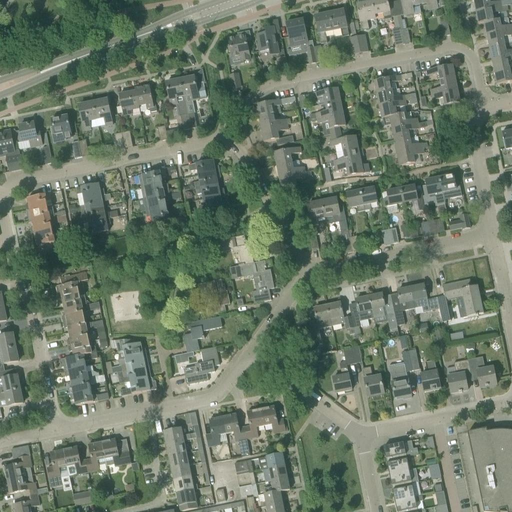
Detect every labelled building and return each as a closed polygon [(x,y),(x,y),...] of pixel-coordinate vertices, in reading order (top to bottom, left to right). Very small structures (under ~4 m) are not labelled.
[(371,0),(372,3),(373,3),(375,16),(383,14),(384,23),(392,22),(387,0),(371,0)] [(420,5),(418,0),(401,0),(404,16),(413,14),(413,16),(422,14),(420,5)] [(444,7),(442,0),(418,0),(420,5),(427,4),(428,11),(437,9),(437,8),(444,7)] [(476,0),(473,1),(476,13),(507,7),(506,1),(490,4),(489,0),(476,0)] [(373,3),(372,3),(356,6),(361,32),(369,30),(367,21),(375,20),(375,16),(373,3)] [(501,20),(500,13),(508,11),(507,7),(476,13),(478,25),(484,24),(484,23),(500,21),(501,20)] [(344,11),(330,14),(334,31),(341,30),(342,38),(349,37),(344,11)] [(334,31),(330,14),(315,17),(320,43),(321,45),(327,44),(325,33),(334,31)] [(401,16),(398,17),(404,45),(410,44),(407,30),(405,20),(402,21),(401,16)] [(404,45),(398,17),(393,18),(395,30),(392,30),(395,47),(404,45)] [(484,24),(487,36),(511,31),(511,27),(511,26),(508,26),(507,19),(501,20),(500,21),(484,23),(484,24)] [(286,24),(289,41),(291,48),(308,44),(303,20),(286,24)] [(440,23),(443,38),(450,36),(447,22),(440,23)] [(265,29),(265,34),(256,36),(260,53),(269,51),(270,57),(280,55),(274,27),(265,29)] [(511,31),(487,36),(489,49),(505,46),(503,38),(511,36),(511,31)] [(229,58),(230,67),(244,64),(244,62),(250,61),(245,36),(228,39),(232,58),(229,58)] [(364,36),(357,37),(361,54),(368,53),(364,36)] [(361,54),(357,37),(350,39),(353,56),(361,54)] [(489,49),(492,61),(511,56),(511,51),(506,53),(505,46),(489,49)] [(321,47),(314,48),(318,63),(324,62),(321,47)] [(318,63),(314,48),(306,50),(309,65),(318,63)] [(511,56),(492,61),(494,74),(511,69),(511,56)] [(276,60),(279,71),(287,70),(285,58),(276,60)] [(438,75),(440,82),(455,79),(452,66),(427,71),(428,77),(438,75)] [(511,69),(494,74),(497,86),(511,82),(511,69)] [(374,82),(377,95),(400,90),(399,90),(397,90),(395,84),(401,82),(401,81),(412,79),(411,74),(400,77),(374,82)] [(230,77),(233,92),(241,91),(238,75),(230,77)] [(194,78),(180,80),(184,97),(185,103),(199,100),(199,99),(206,98),(203,83),(196,85),(194,78)] [(431,92),(432,97),(457,92),(455,79),(440,82),(441,90),(431,92)] [(180,117),(183,131),(190,130),(187,115),(188,115),(185,103),(184,97),(180,80),(166,83),(171,106),(177,105),(180,117)] [(135,90),(135,92),(139,107),(146,106),(147,110),(149,109),(150,114),(157,112),(156,106),(154,107),(149,87),(135,90)] [(324,98),(326,105),(340,102),(338,89),(312,94),(313,100),(324,98)] [(377,95),(379,107),(405,102),(404,97),(401,98),(400,90),(377,95)] [(139,107),(135,92),(119,95),(123,117),(132,115),(132,111),(139,110),(139,107)] [(457,92),(432,97),(433,102),(439,100),(441,108),(460,104),(457,92)] [(298,97),(301,110),(307,109),(304,96),(298,97)] [(256,106),(259,119),(274,116),(281,114),(279,107),(293,104),(295,101),(295,98),(256,106)] [(107,100),(93,103),(96,120),(104,118),(106,126),(106,127),(113,126),(107,100)] [(311,115),(312,120),(343,114),(340,102),(326,105),(327,113),(311,115)] [(382,119),(397,116),(395,109),(406,107),(405,102),(379,107),(382,119)] [(93,103),(79,106),(84,132),(90,131),(90,129),(89,121),(96,120),(93,103)] [(187,115),(190,130),(197,129),(194,114),(188,115),(187,115)] [(329,130),(330,136),(341,134),(340,128),(345,127),(343,114),(312,120),(313,125),(318,124),(318,125),(329,123),(330,129),(329,130)] [(391,126),(392,130),(418,125),(417,120),(406,122),(404,114),(397,116),(382,119),(384,127),(391,126)] [(51,128),(50,128),(52,136),(64,134),(65,140),(66,140),(67,140),(66,139),(70,139),(71,139),(72,138),(71,133),(73,132),(72,132),(71,124),(69,124),(67,117),(61,118),(60,116),(53,118),(53,120),(52,120),(53,128),(51,128)] [(259,119),(261,131),(287,126),(291,125),(290,120),(286,121),(276,123),(274,116),(259,119)] [(392,130),(394,143),(409,140),(408,132),(426,129),(426,127),(433,125),(432,122),(418,125),(392,130)] [(18,142),(17,143),(19,151),(31,148),(31,149),(42,147),(39,133),(36,134),(34,124),(19,127),(22,142),(18,142)] [(287,126),(261,131),(264,143),(276,141),(277,147),(287,145),(294,144),(293,137),(279,140),(278,133),(288,131),(287,126)] [(168,141),(167,134),(165,127),(157,129),(160,142),(168,141)] [(23,170),(19,151),(14,152),(12,143),(17,142),(15,130),(0,133),(0,157),(6,157),(9,173),(23,170)] [(183,131),(167,134),(168,141),(185,138),(183,131)] [(511,134),(511,131),(501,133),(505,151),(511,149),(511,134)] [(130,132),(122,134),(125,149),(133,148),(130,132)] [(125,149),(122,134),(114,135),(118,151),(125,149)] [(342,145),(343,153),(358,150),(356,137),(342,140),(341,134),(330,136),(331,142),(330,142),(331,148),(342,145)] [(394,143),(397,155),(423,150),(422,144),(411,146),(409,140),(394,143)] [(86,141),(79,143),(82,158),(89,157),(86,141)] [(82,158),(79,143),(72,144),(75,160),(82,158)] [(42,149),(45,165),(45,166),(52,164),(49,148),(47,148),(42,149)] [(274,153),(277,166),(292,163),(291,156),(302,154),(300,148),(274,153)] [(334,162),(335,167),(361,162),(360,157),(363,157),(362,149),(358,150),(343,153),(336,154),(338,161),(334,162)] [(423,150),(397,155),(399,167),(415,164),(413,157),(424,155),(423,150)] [(197,171),(198,177),(219,173),(218,167),(215,167),(213,161),(191,166),(188,166),(190,172),(197,171)] [(361,162),(335,167),(336,172),(343,171),(344,178),(369,173),(367,165),(362,166),(361,162)] [(277,166),(279,179),(305,174),(304,168),(294,171),(292,163),(277,166)] [(138,177),(141,189),(163,184),(161,178),(166,177),(171,176),(170,170),(138,177)] [(195,188),(196,190),(218,185),(217,179),(221,179),(219,173),(198,177),(199,182),(194,183),(194,184),(195,188)] [(305,174),(279,179),(282,191),(297,188),(295,180),(306,178),(312,177),(311,173),(305,174)] [(453,176),(439,179),(444,201),(450,200),(462,197),(460,186),(455,187),(453,176)] [(444,201),(439,179),(425,181),(428,196),(436,195),(437,204),(444,203),(444,201)] [(170,195),(168,189),(164,190),(163,184),(141,189),(142,195),(143,201),(147,200),(170,195)] [(78,196),(79,201),(105,196),(104,190),(100,191),(99,185),(76,189),(78,196)] [(201,195),(203,201),(224,196),(223,190),(219,191),(218,185),(196,190),(197,196),(201,195)] [(400,189),(405,210),(411,208),(412,213),(424,211),(420,193),(416,194),(414,187),(400,189)] [(374,189),(360,191),(365,212),(371,210),(370,205),(377,203),(374,189)] [(405,210),(400,189),(387,192),(388,199),(383,200),(385,208),(390,207),(397,206),(398,211),(405,210)] [(365,212),(360,191),(347,194),(350,209),(357,208),(358,213),(365,212)] [(176,200),(175,194),(170,195),(147,200),(143,201),(146,212),(167,208),(166,202),(176,200)] [(26,212),(52,207),(50,195),(27,199),(29,205),(25,206),(26,212)] [(79,201),(81,213),(104,209),(102,203),(106,202),(105,196),(79,201)] [(224,196),(203,201),(204,206),(199,207),(200,214),(223,209),(222,203),(225,202),(224,196)] [(336,199),(322,202),(326,218),(332,216),(334,222),(340,221),(339,215),(336,199)] [(326,218),(322,202),(308,205),(311,221),(312,227),(319,225),(317,220),(326,218)] [(32,223),(55,219),(52,207),(26,212),(29,223),(32,223)] [(167,208),(146,212),(147,218),(150,217),(152,223),(174,219),(173,213),(168,214),(167,208)] [(82,219),(84,225),(109,220),(108,213),(105,214),(104,209),(81,213),(82,219)] [(224,218),(223,210),(210,212),(212,220),(224,218)] [(448,225),(450,231),(450,232),(462,229),(463,230),(470,229),(467,215),(460,217),(461,222),(448,225)] [(30,229),(31,236),(52,231),(51,225),(67,222),(66,216),(55,219),(32,223),(34,229),(30,229)] [(109,220),(84,225),(85,230),(86,237),(108,232),(107,226),(111,225),(109,220)] [(442,220),(428,223),(431,237),(438,236),(437,234),(444,232),(442,220)] [(431,237),(428,223),(420,224),(423,239),(431,237)] [(307,230),(311,251),(319,250),(314,229),(307,230)] [(396,229),(389,231),(392,245),(399,244),(396,229)] [(417,229),(409,230),(410,237),(411,239),(418,238),(417,229)] [(350,238),(349,230),(340,232),(345,254),(353,253),(350,238)] [(55,243),(54,237),(52,231),(31,236),(32,241),(33,241),(34,247),(43,246),(44,252),(56,250),(55,243)] [(392,245),(389,231),(381,232),(384,246),(392,245)] [(244,236),(209,243),(211,255),(232,251),(233,254),(239,253),(241,266),(241,267),(254,265),(254,264),(250,245),(246,246),(244,236)] [(350,238),(353,253),(360,251),(357,237),(350,238)] [(241,267),(241,266),(229,269),(232,281),(253,276),(254,280),(256,292),(251,293),(254,305),(271,301),(269,290),(274,289),(270,271),(267,271),(265,262),(254,264),(254,265),(241,267)] [(56,288),(58,300),(84,294),(82,283),(88,281),(87,274),(60,280),(62,286),(56,288)] [(185,288),(188,300),(211,296),(213,308),(208,309),(209,316),(226,312),(225,306),(230,305),(227,292),(222,293),(221,289),(223,288),(221,280),(185,288)] [(436,298),(440,316),(442,324),(451,322),(446,301),(463,297),(467,318),(483,314),(477,287),(471,288),(470,281),(442,287),(445,297),(436,298)] [(424,286),(411,289),(415,309),(422,308),(423,314),(439,310),(436,298),(427,301),(424,286)] [(401,306),(393,308),(397,327),(405,325),(402,312),(415,309),(411,289),(397,291),(401,306)] [(63,305),(64,311),(87,306),(86,303),(84,294),(58,300),(60,306),(63,305)] [(382,295),(369,298),(374,319),(385,317),(383,308),(385,308),(382,295)] [(351,317),(355,336),(361,335),(359,327),(362,327),(362,328),(369,326),(368,320),(374,319),(369,298),(356,300),(359,315),(351,317)] [(327,307),(331,327),(342,325),(340,317),(343,317),(340,304),(327,307)] [(62,317),(63,323),(84,319),(83,313),(88,312),(87,306),(64,311),(66,316),(62,317)] [(325,328),(331,327),(327,307),(314,310),(317,322),(317,324),(319,330),(325,328)] [(397,327),(393,308),(385,310),(390,331),(397,329),(397,327)] [(344,319),(343,319),(344,324),(346,330),(348,330),(350,336),(355,335),(355,336),(351,317),(344,319)] [(187,324),(188,331),(190,331),(191,335),(183,337),(187,354),(193,353),(199,352),(197,340),(204,339),(202,332),(222,328),(220,318),(187,324)] [(68,329),(69,334),(92,330),(90,324),(86,325),(84,319),(63,323),(64,329),(68,329)] [(102,321),(90,324),(92,330),(97,329),(103,327),(104,327),(102,321)] [(309,326),(314,349),(322,347),(317,324),(309,326)] [(97,329),(99,341),(106,339),(103,327),(97,329)] [(67,341),(68,347),(89,343),(88,337),(93,336),(92,330),(69,334),(70,340),(67,341)] [(443,330),(435,332),(438,347),(446,346),(444,336),(443,331),(443,330)] [(0,351),(16,348),(13,335),(0,337),(0,351)] [(106,339),(99,341),(101,348),(108,347),(106,339)] [(142,350),(140,344),(138,344),(137,341),(116,342),(119,355),(124,353),(125,360),(146,355),(145,349),(142,350)] [(73,352),(74,357),(74,358),(89,354),(89,355),(97,354),(95,347),(90,348),(89,343),(68,347),(69,353),(73,352)] [(351,349),(351,350),(354,365),(362,363),(359,347),(351,349)] [(18,362),(16,348),(0,351),(0,358),(2,358),(3,365),(18,362)] [(207,374),(215,373),(214,367),(219,366),(216,348),(201,351),(203,364),(195,366),(195,368),(184,370),(187,386),(208,381),(207,374)] [(354,365),(351,350),(343,352),(345,363),(339,364),(342,377),(333,379),(336,394),(352,391),(347,368),(347,366),(354,365)] [(419,370),(415,351),(409,352),(413,372),(419,370)] [(413,372),(409,352),(402,354),(404,365),(405,365),(406,373),(413,372)] [(187,354),(175,356),(177,364),(189,362),(188,358),(194,357),(193,353),(187,354)] [(64,368),(65,372),(86,368),(85,362),(98,359),(97,354),(89,355),(89,354),(74,358),(74,357),(60,360),(62,369),(64,368)] [(121,366),(123,372),(149,367),(146,355),(125,360),(118,361),(119,367),(121,366)] [(468,361),(471,376),(477,375),(480,389),(496,385),(493,369),(485,370),(482,358),(468,361)] [(456,376),(448,378),(451,395),(467,391),(464,377),(470,376),(467,361),(453,364),(456,376)] [(425,364),(427,374),(421,375),(422,383),(424,393),(440,390),(435,362),(425,364)] [(411,399),(406,373),(405,365),(404,365),(395,367),(395,365),(389,367),(392,384),(393,389),(395,399),(402,397),(403,400),(411,399)] [(129,377),(130,383),(151,378),(149,367),(123,372),(124,378),(129,377)] [(362,369),(366,388),(368,398),(384,394),(380,377),(372,378),(370,367),(362,369)] [(70,377),(71,383),(94,378),(93,372),(87,374),(86,368),(65,372),(66,378),(70,377)] [(0,386),(0,394),(20,391),(17,377),(12,378),(10,371),(0,372),(0,380),(2,380),(4,386),(0,386)] [(69,389),(70,396),(91,391),(90,385),(95,384),(94,378),(71,383),(72,389),(69,389)] [(151,378),(130,383),(124,384),(126,390),(120,391),(121,397),(146,392),(150,392),(151,391),(157,390),(155,382),(153,382),(152,379),(151,379),(151,378)] [(20,391),(0,394),(0,408),(8,407),(23,404),(20,391)] [(91,391),(70,396),(71,401),(75,401),(76,407),(98,402),(97,396),(92,397),(91,391)] [(274,407),(260,410),(264,427),(271,426),(273,435),(285,432),(283,420),(277,421),(274,407)] [(250,427),(244,428),(246,441),(247,441),(258,438),(256,429),(264,427),(260,410),(247,413),(250,427)] [(222,418),(225,435),(233,434),(235,443),(239,442),(242,458),(250,457),(247,441),(246,441),(244,428),(239,429),(236,415),(222,418)] [(218,437),(225,435),(222,418),(209,421),(212,435),(206,436),(209,448),(220,446),(218,437)] [(164,432),(166,445),(183,441),(191,440),(190,435),(182,436),(181,429),(164,432)] [(483,511),(499,511),(500,510),(506,509),(507,511),(511,511),(511,433),(511,434),(505,433),(499,433),(493,433),(487,434),(486,429),(467,433),(483,511)] [(103,440),(101,441),(106,464),(106,465),(106,467),(114,465),(115,468),(131,465),(129,452),(118,454),(115,440),(109,442),(109,439),(103,441),(103,440)] [(91,460),(86,461),(88,473),(100,471),(98,466),(106,465),(106,464),(101,441),(100,441),(94,442),(95,444),(89,446),(91,460)] [(166,445),(169,457),(186,454),(183,441),(166,445)] [(413,450),(411,442),(404,443),(384,447),(384,448),(385,448),(385,452),(386,461),(406,457),(418,455),(417,449),(413,450)] [(77,448),(63,451),(67,468),(75,466),(77,476),(88,473),(86,461),(80,462),(77,448)] [(67,468),(63,451),(50,453),(53,468),(47,469),(51,489),(63,486),(61,479),(59,469),(67,468)] [(169,457),(172,470),(188,466),(186,454),(169,457)] [(269,470),(285,467),(282,454),(267,458),(268,465),(260,466),(261,472),(269,470)] [(4,468),(7,481),(24,478),(22,470),(31,468),(29,457),(17,459),(18,465),(4,468)] [(409,471),(406,457),(386,461),(388,471),(389,471),(390,475),(409,471)] [(234,465),(236,475),(253,471),(251,461),(234,465)] [(429,466),(433,479),(443,476),(440,464),(429,466)] [(172,470),(174,482),(191,478),(188,466),(172,470)] [(269,470),(272,482),(287,479),(285,467),(269,470)] [(412,484),(409,471),(390,475),(391,479),(390,479),(392,488),(412,484)] [(254,473),(236,477),(239,487),(255,483),(254,473)] [(24,492),(25,498),(37,495),(35,484),(26,486),(24,478),(7,481),(10,495),(24,492)] [(174,482),(177,494),(193,491),(198,490),(197,485),(192,486),(191,478),(174,482)] [(264,489),(266,496),(280,492),(290,491),(287,479),(272,482),(273,487),(264,489)] [(415,498),(412,484),(392,488),(394,498),(395,498),(396,502),(415,498)] [(133,485),(126,486),(127,494),(135,492),(133,485)] [(258,497),(256,485),(239,488),(241,498),(247,497),(247,499),(254,498),(258,497)] [(441,485),(433,487),(435,494),(442,492),(441,485)] [(216,492),(218,503),(226,502),(223,490),(216,492)] [(193,491),(177,494),(179,507),(180,511),(182,511),(197,509),(196,503),(193,491)] [(262,508),(267,507),(283,504),(280,492),(266,496),(264,496),(258,497),(260,503),(258,504),(259,507),(261,507),(262,508)] [(446,505),(444,492),(442,492),(435,494),(438,507),(446,505)] [(82,494),(73,496),(75,507),(76,506),(84,505),(82,494)] [(12,506),(13,511),(30,511),(30,509),(40,507),(37,495),(25,498),(26,504),(12,506)] [(414,511),(418,511),(416,503),(423,501),(422,497),(415,498),(396,502),(397,506),(396,506),(396,511),(414,511)]
